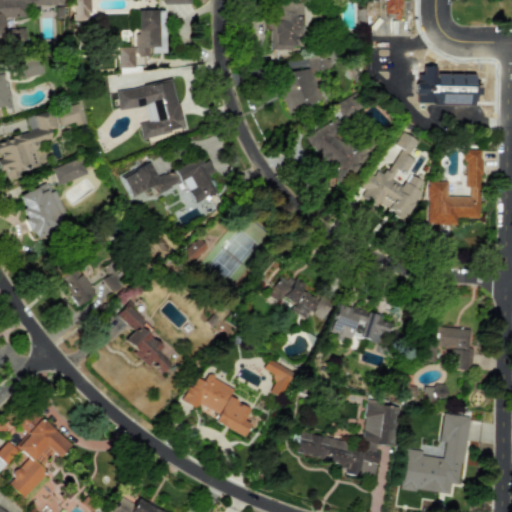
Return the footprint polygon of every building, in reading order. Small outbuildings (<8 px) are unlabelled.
[(0,0),(0,43),(23,42),(23,29),(5,29),(4,18),(28,17),(27,6),(61,5),(61,0),(0,0)] [(381,0),(382,16),(399,16),(398,0),(381,0)] [(293,50),(293,37),(301,37),(302,3),(277,3),(276,19),(270,19),(269,49),(293,50)] [(163,53),(163,10),(135,10),(136,47),(117,47),(118,71),(144,71),(143,54),(163,53)] [(289,112),(320,100),(310,73),(329,66),(324,54),(306,62),(307,66),(275,78),(289,112)] [(12,60),(14,79),(42,75),(39,56),(12,60)] [(182,129),(171,79),(114,91),(118,111),(143,105),(147,121),(137,123),(141,138),(182,129)] [(342,119),(361,107),(352,93),(333,105),(342,119)] [(53,109),(58,126),(72,122),(73,125),(82,122),(77,103),(53,109)] [(0,139),(0,171),(3,170),(5,179),(19,176),(18,171),(38,166),(32,145),(49,141),(46,129),(54,127),(50,110),(32,115),(36,130),(0,139)] [(333,120),(306,135),(333,184),(360,169),(356,163),(367,157),(363,149),(369,146),(364,136),(347,145),(333,120)] [(403,219),(423,181),(405,171),(412,159),(406,156),(415,140),(399,132),(392,145),(398,148),(385,174),(376,169),(372,176),(365,173),(359,185),(364,188),(359,197),(376,207),(377,205),(403,219)] [(478,218),(479,149),(464,149),(464,196),(446,196),(446,182),(426,182),(425,206),(431,206),(431,224),(455,224),(455,218),(478,218)] [(57,185),(85,173),(79,157),(50,169),(57,185)] [(119,176),(129,197),(153,185),(157,193),(181,181),(192,203),(214,192),(206,175),(212,173),(206,160),(199,164),(196,158),(156,178),(148,162),(119,176)] [(53,190),(47,193),(43,183),(14,196),(33,238),(63,225),(58,215),(63,213),(53,190)] [(178,252),(186,263),(205,249),(197,238),(178,252)] [(76,306),(93,295),(72,264),(55,276),(76,306)] [(265,299),(306,317),(308,312),(322,319),(329,303),(300,289),(302,285),(277,273),(265,299)] [(169,364),(156,351),(159,348),(146,334),(150,330),(125,303),(114,314),(131,331),(122,340),(157,376),(169,364)] [(349,335),(380,344),(386,323),(378,320),(380,316),(335,303),(325,337),(347,343),(349,335)] [(467,328),(422,326),(419,360),(433,361),(434,347),(450,348),(449,369),(469,370),(470,348),(466,348),(467,328)] [(261,369),(274,376),(266,391),(277,398),(291,372),(266,358),(261,369)] [(242,436),(247,423),(241,420),(247,407),(226,398),(231,387),(205,376),(202,381),(191,376),(182,400),(216,414),(212,423),(242,436)] [(444,397),(445,384),(430,384),(430,392),(434,392),(434,397),(444,397)] [(396,405),(364,401),(358,447),(350,446),(351,441),(296,433),(293,456),(343,462),(342,473),(372,477),(376,445),(391,447),(396,405)] [(69,444),(28,409),(15,424),(25,433),(13,447),(26,458),(4,483),(22,498),(44,471),(38,466),(50,452),(57,458),(69,444)] [(466,416),(441,413),(437,441),(442,442),(441,458),(419,455),(420,451),(404,449),(399,488),(447,494),(448,483),(458,484),(466,416)] [(0,446),(0,468),(15,451),(4,442),(0,446)] [(159,511),(137,497),(132,504),(119,496),(108,511),(159,511)]
